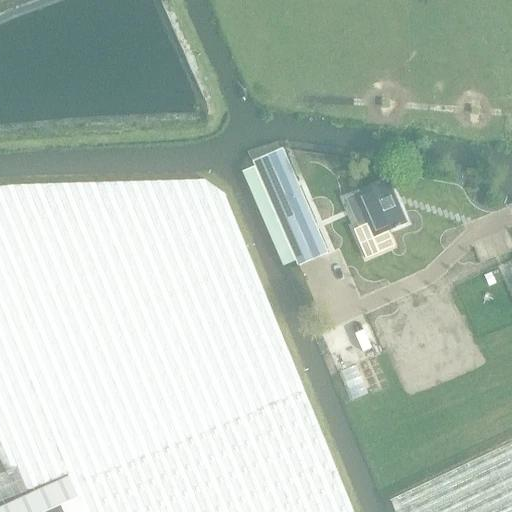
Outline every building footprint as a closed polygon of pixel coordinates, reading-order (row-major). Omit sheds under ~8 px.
[(253,162),(268,198),(297,266),(327,253),(298,185),(284,149),(253,162)] [(0,501),(66,473),(67,476),(83,511),(353,511),(225,195),(204,179),(30,185),(0,187),(0,460),(5,474),(0,475),(0,501)] [(359,228),(369,223),(374,235),(394,226),(395,228),(400,226),(399,224),(405,221),(398,204),(394,205),(383,181),(356,193),(346,197),(359,228)] [(511,511),(511,441),(389,500),(394,511),(511,511)] [(0,511),(83,511),(67,476),(0,506),(0,511)]
